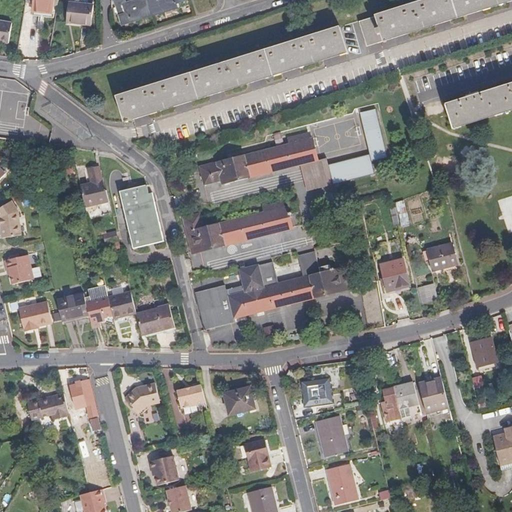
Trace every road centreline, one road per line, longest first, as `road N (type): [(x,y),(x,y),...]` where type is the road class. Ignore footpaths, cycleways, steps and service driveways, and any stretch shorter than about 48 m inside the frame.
road 1 (residential): [(511,20),(115,144)]
road 2 (residential): [(511,298),(448,323),(270,360)]
road 3 (residential): [(201,361),(159,183),(115,144)]
road 4 (residential): [(231,14),(96,57),(18,69)]
road 5 (residential): [(134,511),(98,358)]
road 6 (residential): [(308,511),(270,360)]
road 7 (unknown): [(180,269),(304,235)]
road 8 (residential): [(115,144),(18,69)]
